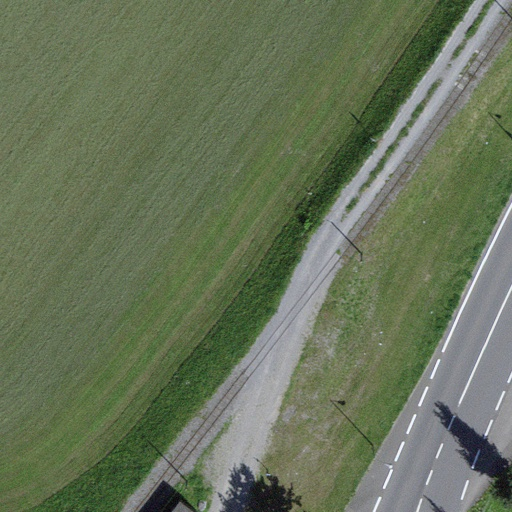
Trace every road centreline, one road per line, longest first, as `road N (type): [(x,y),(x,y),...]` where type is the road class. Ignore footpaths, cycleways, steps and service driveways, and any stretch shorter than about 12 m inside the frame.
road 1 (track): [(231,511),(281,346),(318,262),(493,0)]
road 2 (primary): [(435,488),(511,309)]
